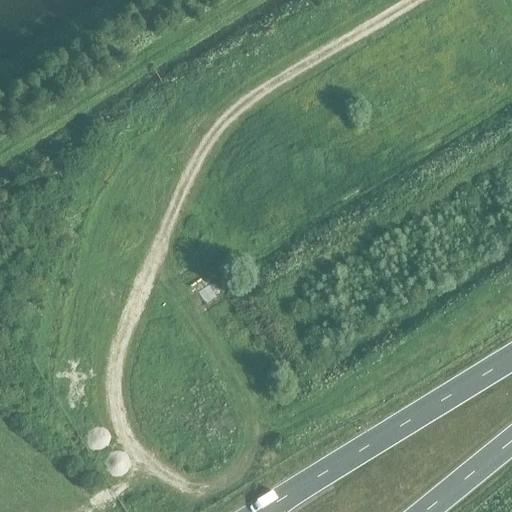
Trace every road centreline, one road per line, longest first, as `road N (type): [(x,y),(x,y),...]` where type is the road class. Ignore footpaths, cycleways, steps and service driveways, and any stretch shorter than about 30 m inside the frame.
road 1 (track): [(215,486),(191,488),(156,470),(114,416),(122,337),(178,195),(230,111),(408,0)]
road 2 (track): [(250,420),(276,423),(356,391),(511,287)]
road 3 (trunk): [(511,357),(259,511)]
road 4 (track): [(152,261),(248,409),(245,458),(215,486)]
